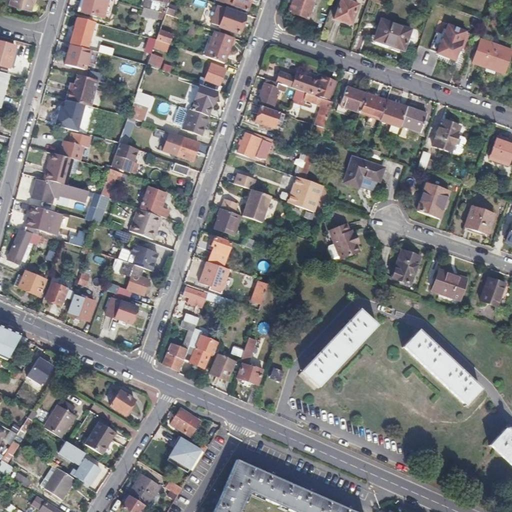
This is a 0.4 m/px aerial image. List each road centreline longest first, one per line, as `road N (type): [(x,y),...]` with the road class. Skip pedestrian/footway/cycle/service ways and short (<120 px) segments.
road 1 (residential): [(142,371),(260,31)]
road 2 (residential): [(260,31),(511,119)]
road 3 (tertiary): [(247,416),(456,511)]
road 4 (residential): [(47,39),(0,211)]
road 5 (unknown): [(379,476),(360,500),(348,501),(234,440)]
road 6 (tertiary): [(0,309),(142,371)]
road 7 (residential): [(175,385),(94,511)]
road 8 (residential): [(511,266),(386,222)]
